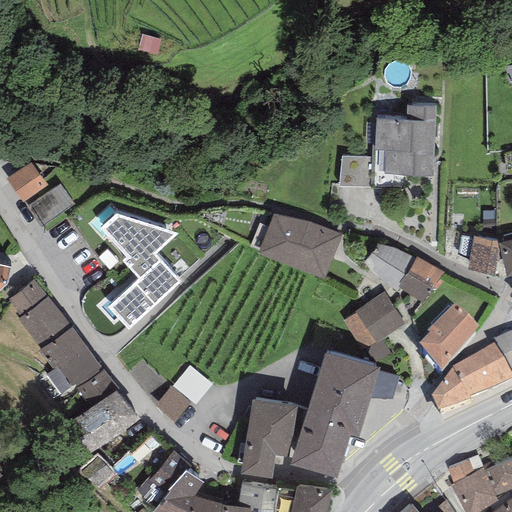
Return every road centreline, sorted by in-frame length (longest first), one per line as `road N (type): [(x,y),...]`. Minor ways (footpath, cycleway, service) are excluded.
road 1 (residential): [(378,490),(351,475),(220,464),(178,435),(132,394),(0,188)]
road 2 (residential): [(511,294),(422,403),(404,469)]
road 3 (tertiary): [(511,404),(404,469)]
